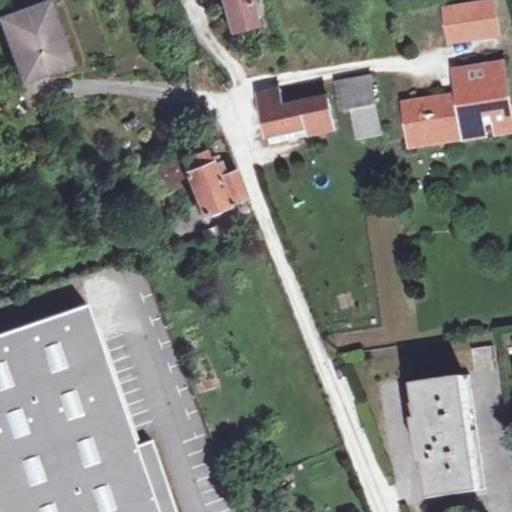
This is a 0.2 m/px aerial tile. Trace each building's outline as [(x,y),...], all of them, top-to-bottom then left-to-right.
[(3,17),(25,76),(70,60),(49,0),(3,17)] [(224,0),(232,30),(257,24),(250,0),(224,0)] [(499,2),(451,10),(456,41),(503,34),(499,2)] [(410,102),(416,137),(433,134),(433,142),(471,136),(469,127),(511,119),(511,100),(505,61),(500,62),(500,65),(460,71),(464,96),(450,99),(449,96),(410,102)] [(379,106),(374,79),(373,77),(339,84),(345,114),(355,111),(379,106)] [(381,77),(374,79),(379,106),(386,105),(381,77)] [(311,129),(313,137),(337,133),(330,100),(300,105),(299,100),(285,103),(282,91),(261,95),(271,136),(311,129)] [(379,106),(355,111),(361,142),(385,138),(379,106)] [(511,119),(469,127),(471,136),(471,138),(511,131),(511,119)] [(311,129),(271,136),(272,144),(313,137),(311,129)] [(433,134),(416,137),(417,144),(433,142),(433,134)] [(248,193),(237,166),(224,172),(215,154),(208,157),(205,150),(181,160),(204,212),(248,193)] [(161,165),(136,175),(146,200),(171,189),(161,165)] [(146,200),(136,175),(117,184),(128,208),(146,200)] [(233,230),(230,221),(204,229),(207,237),(233,230)] [(257,242),(254,229),(229,236),(233,249),(257,242)] [(0,511),(178,511),(154,439),(137,444),(89,303),(0,332),(0,511)] [(473,375),(412,385),(430,500),(490,491),(473,375)]
